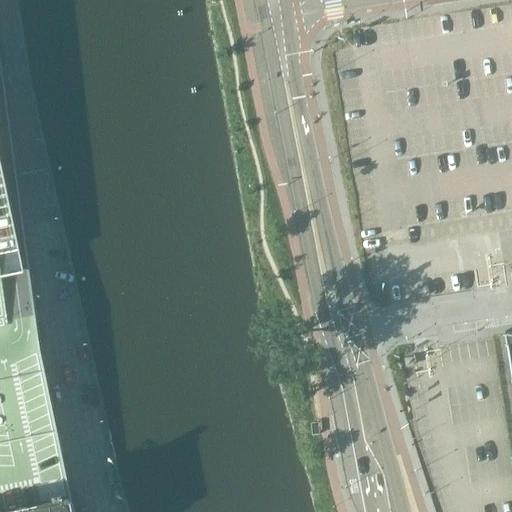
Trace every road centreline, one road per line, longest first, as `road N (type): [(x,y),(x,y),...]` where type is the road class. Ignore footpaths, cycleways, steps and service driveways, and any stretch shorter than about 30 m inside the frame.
road 1 (secondary): [(341,338),(273,0)]
road 2 (secondary): [(377,511),(341,338)]
road 3 (unclassified): [(341,338),(511,310)]
